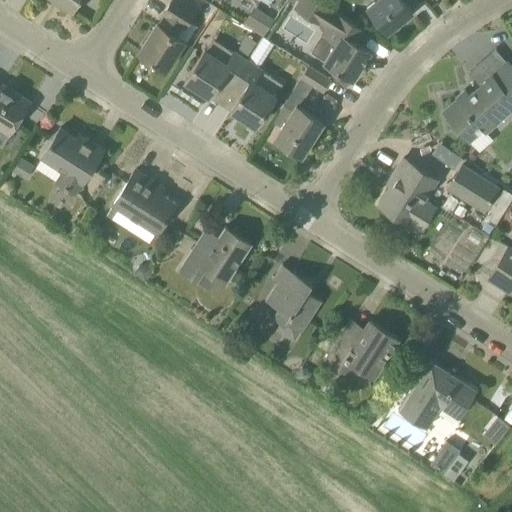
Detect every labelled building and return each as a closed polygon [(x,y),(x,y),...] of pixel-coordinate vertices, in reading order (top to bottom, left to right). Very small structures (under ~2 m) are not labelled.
[(73,10),(79,0),(52,0),(52,1),(58,6),(61,2),(73,10)] [(183,26),(196,6),(185,0),(171,0),(163,14),(171,19),(166,28),(157,22),(139,51),(166,68),(184,40),(176,34),(182,25),(183,26)] [(353,79),(371,51),(351,38),(359,25),(319,0),(297,0),(294,5),(293,6),(325,26),(321,33),(336,42),(325,60),(324,60),(353,79)] [(388,31),(412,10),(403,0),(375,0),(368,7),(388,31)] [(275,18),(262,10),(251,27),(264,36),(275,18)] [(361,13),(356,21),(365,26),(370,18),(361,13)] [(248,59),(246,58),(256,41),(247,35),(236,52),(233,49),(226,61),(206,49),(205,48),(185,80),(210,96),(222,76),(233,83),(248,59)] [(256,125),(276,94),(275,94),(283,82),(261,67),(248,59),(233,83),(243,90),(231,109),(256,125)] [(324,92),(332,79),(308,64),(283,104),(292,110),(275,137),(302,155),(323,121),(300,106),(313,85),(324,92)] [(486,130),(511,106),(511,67),(486,91),(480,85),(462,102),(458,98),(444,111),(469,139),(483,126),(486,130)] [(8,92),(0,86),(0,124),(11,131),(30,101),(11,89),(8,92)] [(77,137),(60,127),(42,156),(63,170),(56,180),(75,192),(82,181),(104,148),(79,133),(77,137)] [(421,227),(434,206),(422,199),(436,178),(403,157),(393,173),(398,176),(380,204),(408,221),(409,219),(421,227)] [(486,209),(499,189),(461,165),(449,185),(486,209)] [(157,231),(176,202),(151,186),(155,181),(136,168),(113,203),(114,204),(107,215),(112,218),(119,207),(157,231)] [(225,282),(251,242),(225,226),(207,253),(195,245),(180,269),(197,280),(204,269),(225,282)] [(511,247),(509,246),(489,276),(511,290),(511,247)] [(307,290),(312,282),(292,269),(283,283),(278,280),(266,299),(279,307),(272,317),(280,322),(276,328),(294,340),(321,299),(307,290)] [(373,376),(398,338),(370,319),(356,341),(343,333),(326,359),(340,368),(353,376),(359,367),(373,376)] [(460,414),(477,388),(430,358),(429,360),(415,351),(400,376),(413,384),(398,408),(424,425),(440,401),(460,414)] [(445,473),(452,462),(438,452),(431,463),(445,473)]
